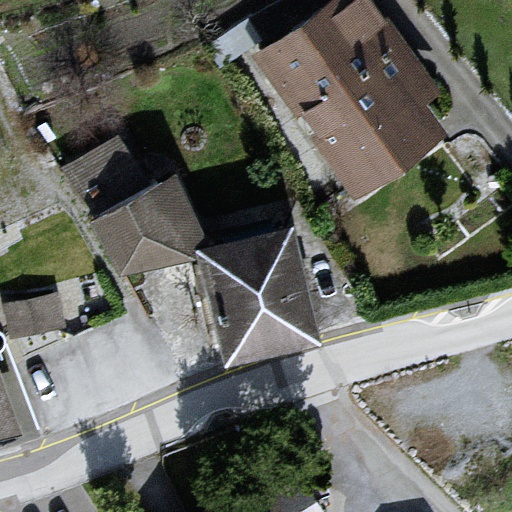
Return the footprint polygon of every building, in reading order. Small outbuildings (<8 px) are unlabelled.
[(438,99),(359,0),(310,0),(236,54),(344,203),(431,138),(420,120),(438,99)] [(209,243),(175,173),(89,220),(119,272),(196,256),(194,247),(209,243)] [(322,347),(296,225),(209,243),(194,247),(196,256),(226,367),(322,347)] [(57,274),(3,287),(10,318),(65,305),(57,274)] [(306,511),(286,474),(225,511),(306,511)]
